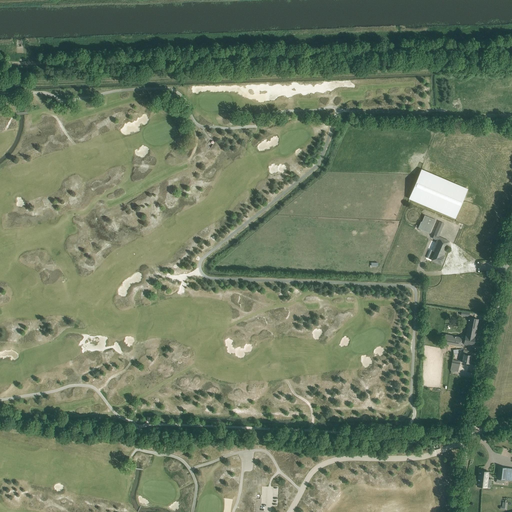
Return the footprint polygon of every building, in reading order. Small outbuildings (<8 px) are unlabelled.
[(468,190),(421,170),(408,199),(455,220),(468,190)] [(419,229),(430,233),(436,220),(425,215),(422,222),(421,222),(418,228),(419,229)] [(432,260),(433,261),(441,264),(444,256),(443,255),(449,241),(446,240),(445,239),(442,238),(440,237),(438,237),(444,223),(440,222),(434,235),(433,238),(437,240),(433,251),(435,252),(434,255),(432,260)] [(478,320),(469,318),(466,335),(464,344),(468,345),(473,346),(475,337),(478,320)] [(445,338),(444,343),(455,345),(460,346),(462,338),(457,337),(445,335),(445,338)] [(472,351),(467,350),(467,351),(463,350),(462,357),(463,358),(462,362),(470,364),(471,356),(472,351)] [(452,361),(450,370),(451,370),(455,371),(458,372),(460,363),(452,361)] [(511,468),(498,467),(496,483),(501,483),(505,484),(505,480),(511,480),(511,468)] [(477,486),(486,487),(488,472),(479,471),(477,486)]
